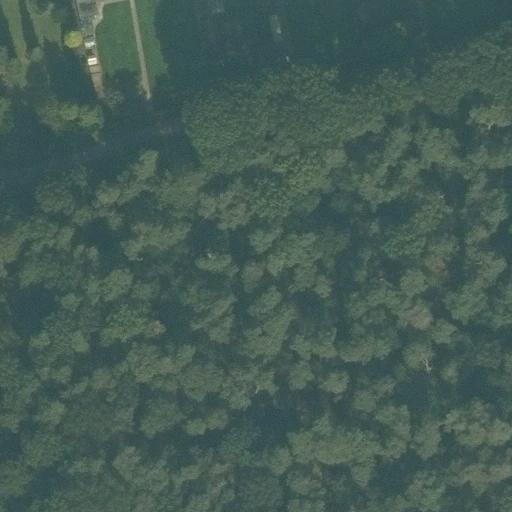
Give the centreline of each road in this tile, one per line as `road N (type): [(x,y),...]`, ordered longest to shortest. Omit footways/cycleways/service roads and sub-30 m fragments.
road 1 (track): [(511,42),(186,121),(0,189)]
road 2 (unclassified): [(0,296),(41,511)]
road 3 (unknown): [(0,32),(177,0)]
